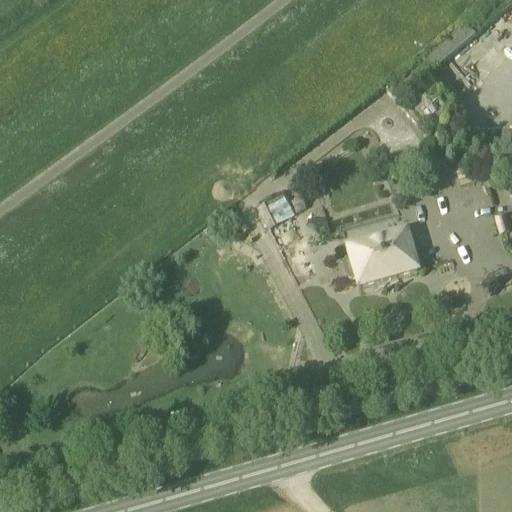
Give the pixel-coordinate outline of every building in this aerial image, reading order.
[(398,102),(474,38),(466,28),(395,88),(389,93),(398,102)] [(397,104),(429,141),(421,149),(424,163),(434,160),(439,160),(437,135),(444,129),(412,92),(411,90),(398,102),(396,103),(397,104)] [(269,232),(274,229),(263,207),(258,210),(269,232)] [(393,238),(391,223),(344,231),(347,246),(393,238)] [(405,236),(347,252),(358,292),(417,275),(405,236)]
